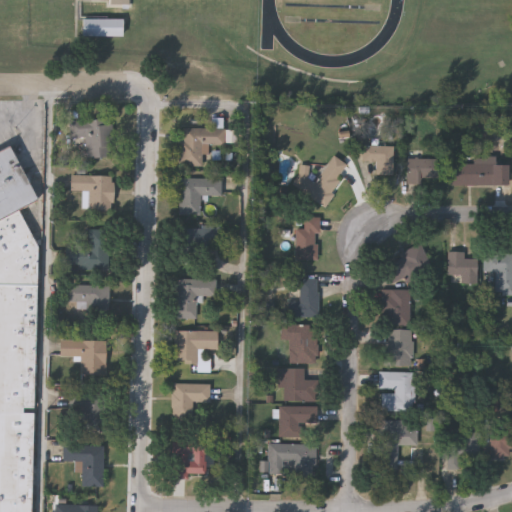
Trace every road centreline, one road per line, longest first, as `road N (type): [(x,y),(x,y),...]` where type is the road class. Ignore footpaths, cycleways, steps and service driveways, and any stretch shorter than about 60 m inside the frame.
road 1 (residential): [(143,94),(151,116),(141,511)]
road 2 (residential): [(511,492),(422,510),(142,510)]
road 3 (residential): [(351,511),(355,257),(377,220)]
road 4 (residential): [(143,94),(132,86),(0,86)]
road 5 (residential): [(508,215),(377,220)]
